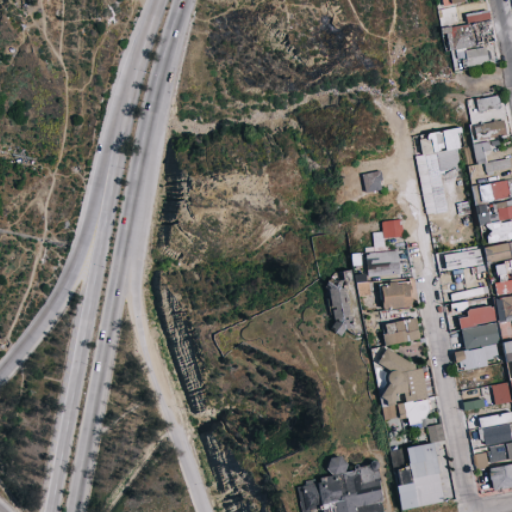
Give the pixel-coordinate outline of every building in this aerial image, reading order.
[(445,27),(450,68),(496,62),(489,10),(464,13),(466,24),(445,27)] [(467,99),(473,162),(470,166),(477,231),(487,242),(511,239),(511,197),(510,179),(498,180),(500,178),(499,169),(510,168),(509,159),(485,161),(485,155),(496,144),(498,144),(497,136),(506,135),(504,119),(485,121),(484,111),(486,109),(499,108),(498,96),(467,99)] [(424,215),(447,212),(441,171),(460,168),(457,148),(464,147),(462,129),(418,134),(421,155),(416,155),(424,215)] [(365,193),(383,189),(379,171),(361,174),(365,193)] [(384,237),(402,236),(401,219),(381,221),(381,232),(372,232),(373,250),(384,250),(384,237)] [(435,254),(437,271),(482,266),(480,249),(435,254)] [(365,252),(366,276),(399,274),(398,251),(365,252)] [(351,254),(353,265),(361,264),(359,253),(351,254)] [(511,289),(511,260),(494,263),(497,282),(494,283),(495,292),(511,289)] [(370,294),(366,273),(354,275),(358,296),(370,294)] [(378,284),(381,310),(417,305),(413,279),(378,284)] [(511,318),(511,295),(494,297),(497,320),(511,318)] [(450,303),(450,311),(478,309),(477,301),(450,303)] [(457,318),(459,328),(494,321),(491,305),(466,310),(467,316),(457,318)] [(419,340),(416,319),(384,322),(385,333),(382,333),(383,344),(419,340)] [(497,344),(494,324),(461,328),(463,348),(497,344)] [(511,339),(502,341),(508,381),(490,384),(493,403),(511,400),(511,339)] [(485,358),(497,357),(495,345),(453,351),(456,371),(486,367),(485,358)]
